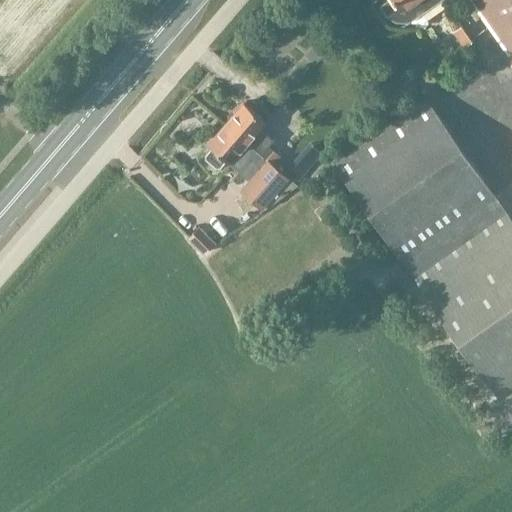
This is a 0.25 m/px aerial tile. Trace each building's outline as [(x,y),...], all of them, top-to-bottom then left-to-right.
[(511,0),(386,0),(381,3),(382,5),(384,8),(387,11),(390,13),(393,15),(395,16),(399,16),(401,17),(404,16),(406,16),(408,16),(412,14),(415,13),(416,11),(419,15),(439,0),(469,0),(511,60),(511,0)] [(370,112),(370,91),(358,91),(358,112),(370,112)] [(332,161),(500,399),(511,390),(511,218),(425,95),(332,161)] [(281,154),(270,145),(275,140),(261,128),(267,121),(244,101),(226,122),(273,164),(281,154)] [(266,208),(297,185),(273,164),(226,122),(208,144),(211,147),(205,154),(205,158),(215,167),(219,166),(225,159),(229,162),(248,179),(240,189),(261,207),(263,205),(266,208)] [(213,242),(198,227),(187,237),(203,253),(213,242)]
